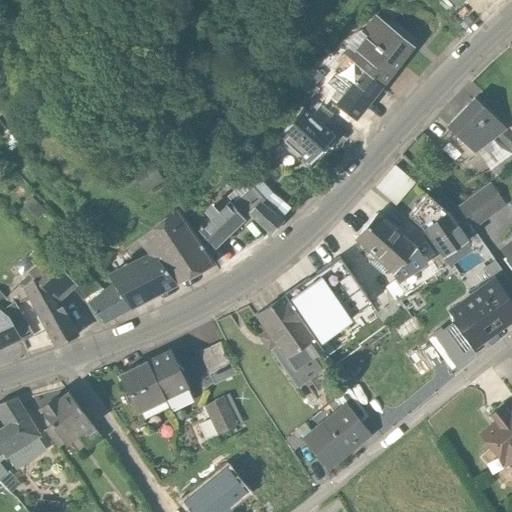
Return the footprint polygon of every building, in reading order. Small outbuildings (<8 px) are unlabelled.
[(377,18),(347,55),(382,85),(413,47),(377,18)] [(382,85),(347,55),(335,70),(354,85),(338,103),(356,117),(382,85)] [(505,129),(474,100),(449,127),(476,152),(505,129)] [(312,114),(304,107),(279,134),(285,140),(274,152),(290,166),(301,154),(311,163),(335,135),(324,125),(322,127),(310,116),(312,114)] [(415,184),(396,167),(378,188),(397,205),(415,184)] [(263,203),(271,194),(274,193),(255,174),(249,180),(253,184),(251,186),(264,199),(261,202),(263,203)] [(229,202),(232,206),(244,218),(248,214),(261,202),(264,199),(251,186),(253,184),(249,180),(247,178),(228,196),(231,200),(229,202)] [(505,207),(489,186),(459,207),(474,229),(505,207)] [(263,203),(281,218),(288,209),(271,194),(263,203)] [(448,213),(427,195),(409,216),(424,229),(425,228),(427,232),(444,257),(468,241),(448,212),(448,213)] [(198,229),(214,247),(244,218),(232,206),(229,202),(227,201),(218,210),(211,202),(202,210),(210,218),(198,229)] [(261,202),(248,214),(270,235),(283,220),(281,218),(263,203),(261,202)] [(215,264),(176,207),(139,237),(152,253),(177,283),(215,264)] [(417,249),(378,214),(356,238),(374,254),(370,259),(374,263),(379,258),(395,273),(399,280),(425,263),(417,249)] [(35,265),(28,271),(34,278),(35,277),(41,283),(57,268),(40,250),(30,259),(35,265)] [(152,253),(111,282),(114,284),(131,307),(177,283),(152,253)] [(340,259),(286,297),(316,340),(370,302),(340,259)] [(59,301),(59,297),(75,283),(60,266),(57,268),(41,283),(35,277),(34,278),(23,286),(37,312),(59,301)] [(511,305),(495,281),(452,310),(459,320),(474,342),(475,345),(511,319),(511,305)] [(114,284),(87,302),(104,321),(131,307),(114,284)] [(254,314),(264,328),(256,334),(267,350),(271,349),(297,387),(322,369),(314,358),(324,351),(316,340),(286,297),(284,294),(254,314)] [(14,301),(3,308),(8,317),(17,337),(22,341),(33,335),(14,301)] [(59,301),(37,312),(54,345),(76,333),(59,301)] [(0,344),(17,337),(8,317),(0,309),(0,344)] [(441,324),(426,336),(431,342),(444,360),(451,369),(467,357),(462,351),(474,342),(459,320),(445,330),(441,324)] [(444,360),(431,342),(420,350),(433,368),(444,360)] [(236,374),(223,345),(200,356),(213,385),(236,374)] [(171,350),(147,362),(165,399),(170,410),(193,399),(187,387),(189,387),(171,350)] [(147,362),(119,375),(138,411),(165,399),(147,362)] [(66,442),(68,445),(91,429),(66,393),(60,397),(59,395),(41,407),(53,424),(66,442)] [(240,423),(227,396),(204,407),(217,434),(240,423)] [(0,414),(6,425),(0,428),(0,457),(4,455),(6,458),(10,456),(39,437),(41,436),(17,397),(0,403),(0,414)] [(511,411),(511,412),(504,404),(491,415),(498,423),(484,435),(511,469),(511,411)] [(367,433),(345,406),(307,436),(329,463),(367,433)] [(66,442),(53,424),(46,429),(58,448),(66,442)] [(39,437),(10,456),(17,468),(46,449),(39,437)] [(0,479),(9,472),(0,459),(0,479)] [(227,511),(229,510),(249,494),(226,466),(181,503),(188,511),(227,511)] [(58,511),(60,501),(37,499),(36,511),(58,511)]
